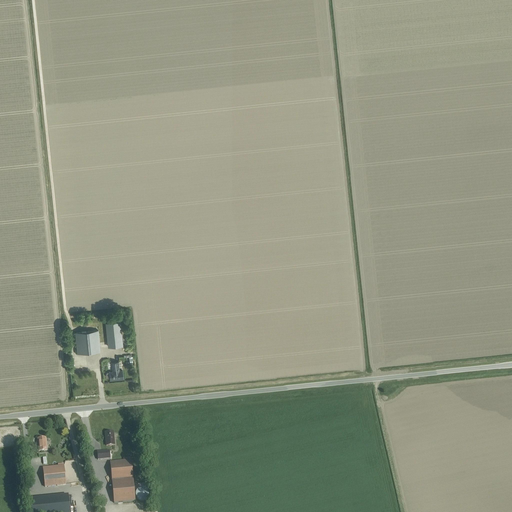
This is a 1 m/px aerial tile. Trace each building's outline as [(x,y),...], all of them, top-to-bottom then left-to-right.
[(120,322),(106,323),(108,347),(122,345),(120,322)] [(77,353),(100,351),(98,330),(75,333),(77,353)] [(107,378),(110,377),(110,381),(110,380),(123,379),(122,371),(119,371),(118,362),(111,362),(112,372),(109,372),(109,373),(107,373),(106,374),(106,377),(107,378)] [(106,446),(114,445),(113,432),(104,432),(104,433),(105,433),(106,445),(106,446)] [(38,452),(47,451),(47,450),(45,438),(46,438),(37,438),(37,439),(38,451),(38,452)] [(112,481),(132,479),(131,460),(110,462),(112,481)] [(45,487),(65,485),(63,466),(43,468),(45,487)] [(133,479),(132,479),(112,481),(114,505),(135,503),(133,479)] [(69,511),(68,495),(31,499),(32,511),(69,511)]
